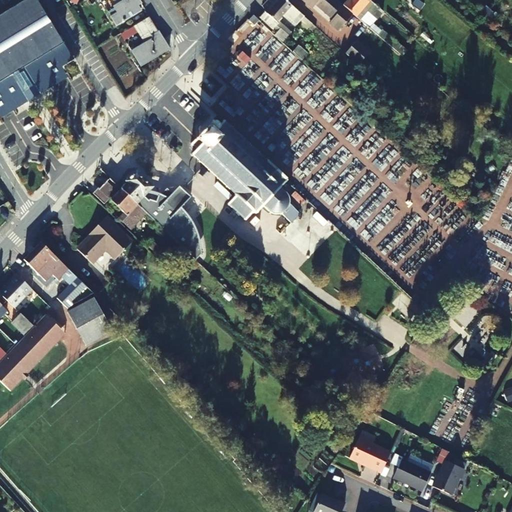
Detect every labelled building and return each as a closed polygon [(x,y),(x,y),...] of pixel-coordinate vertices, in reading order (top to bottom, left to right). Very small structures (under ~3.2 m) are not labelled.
[(70,54),(36,0),(21,0),(0,13),(0,107),(24,93),(9,68),(22,61),(36,84),(57,72),(53,65),(70,54)] [(122,0),(113,6),(117,12),(110,16),(115,25),(140,11),(136,6),(140,3),(138,0),(122,0)] [(316,26),(286,0),(279,0),(268,14),(266,12),(261,17),(277,32),(275,35),(283,42),(291,32),(278,20),(284,14),(297,24),(299,22),(307,29),(308,27),(312,30),(316,26)] [(354,14),(344,5),(337,0),(304,0),(309,4),(312,1),(333,19),(330,22),(340,30),(354,14)] [(370,0),(348,0),(344,5),(354,14),(370,28),(384,11),(381,8),(370,0)] [(259,20),(255,16),(250,20),(255,25),(259,20)] [(157,32),(149,17),(121,35),(124,40),(137,31),(145,43),(131,52),(140,67),(169,49),(158,31),(157,32)] [(406,48),(383,30),(378,35),(382,38),(400,54),(406,48)] [(370,52),(357,41),(346,53),(359,65),(370,52)] [(309,53),(300,44),(293,51),(303,59),(309,53)] [(251,58),(242,51),(238,56),(247,63),(251,58)] [(36,84),(22,61),(9,68),(24,93),(27,98),(40,91),(36,84)] [(220,126),(215,121),(192,144),(198,149),(194,154),(209,169),(227,187),(236,196),(230,203),(229,204),(245,219),(253,212),(255,214),(263,206),(269,212),(273,214),(276,214),(282,213),(291,222),(300,214),(289,203),(289,198),(287,193),(280,188),(287,180),(286,179),(288,178),(268,160),(267,161),(232,128),(224,121),(220,126)] [(122,190),(198,261),(202,256),(201,247),(200,239),(198,232),(196,226),(193,219),(189,212),(185,207),(190,198),(179,188),(172,195),(167,190),(161,196),(157,195),(157,190),(152,189),(143,185),(131,177),(126,185),(122,190)] [(146,213),(122,190),(109,178),(99,188),(97,187),(92,193),(104,204),(109,198),(124,212),(118,218),(130,229),(146,213)] [(132,241),(106,216),(88,234),(89,235),(80,244),(95,259),(105,250),(114,259),(132,241)] [(69,269),(41,243),(25,260),(46,281),(53,274),(58,280),(69,269)] [(86,286),(72,273),(66,279),(71,285),(57,299),(68,309),(74,304),(72,301),(86,286)] [(32,290),(17,275),(0,291),(0,293),(15,308),(32,290)] [(33,326),(21,314),(12,322),(25,334),(33,326)] [(60,327),(48,315),(0,363),(0,381),(11,392),(23,379),(28,374),(61,341),(60,327)] [(382,470),(391,449),(360,435),(350,455),(382,470)] [(423,489),(432,470),(403,456),(394,476),(423,489)] [(462,468),(445,460),(433,486),(449,494),(456,478),(457,479),(462,468)] [(314,511),(315,511),(340,511),(345,502),(337,498),(337,500),(322,493),(314,511)]
